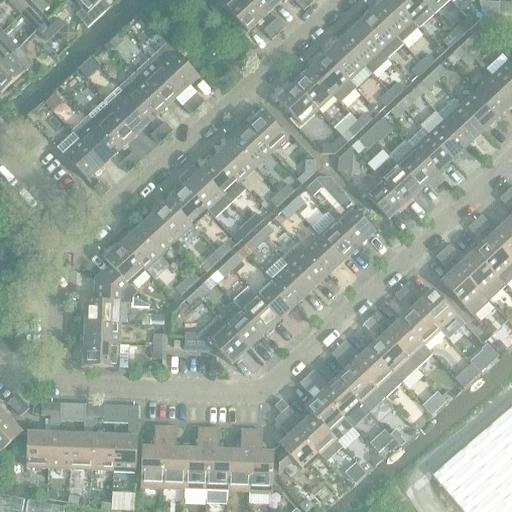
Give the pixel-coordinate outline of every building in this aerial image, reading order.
[(8,0),(22,14),(29,8),(22,0),(8,0)] [(38,0),(33,5),(42,15),(49,8),(41,0),(38,0)] [(72,0),(81,10),(75,16),(87,28),(109,7),(102,0),(72,0)] [(246,0),(218,0),(248,32),(264,18),(246,0)] [(277,0),(246,0),(264,18),(280,3),(277,0)] [(305,0),(297,0),(296,2),(304,11),(310,5),(305,0)] [(400,43),(401,42),(416,29),(389,0),(387,0),(373,13),(400,43)] [(389,0),(416,29),(417,28),(418,28),(433,15),(419,0),(389,0)] [(419,0),(433,15),(433,14),(449,0),(419,0)] [(485,16),(499,17),(499,3),(479,2),(485,16)] [(387,60),(404,45),(401,42),(400,43),(373,13),(357,27),(387,60)] [(45,25),(36,15),(28,22),(37,32),(45,25)] [(278,34),(286,27),(278,18),(270,25),(278,34)] [(58,19),(48,28),(55,35),(65,26),(58,19)] [(270,25),(264,31),(272,40),(278,34),(270,25)] [(457,42),(467,33),(460,26),(451,35),(457,42)] [(365,67),(371,74),(387,60),(357,27),(341,42),(365,67)] [(47,42),(55,35),(48,28),(40,35),(47,42)] [(0,35),(0,65),(17,50),(2,34),(0,35)] [(451,35),(443,42),(449,49),(457,42),(451,35)] [(109,44),(115,51),(123,43),(117,36),(109,44)] [(468,53),(479,43),(473,36),(461,46),(468,53)] [(182,93),(198,78),(166,42),(149,58),(182,93)] [(341,42),(325,57),(348,82),(349,81),(365,67),(341,42)] [(461,46),(447,59),(454,66),(468,53),(461,46)] [(0,94),(31,66),(17,50),(0,65),(0,94)] [(425,71),(434,63),(427,55),(419,63),(425,71)] [(511,101),(511,65),(502,55),(485,70),(493,77),(491,79),(511,101)] [(332,96),(333,96),(340,103),(356,88),(349,81),(348,82),(325,57),(309,71),(332,96)] [(90,58),(78,70),(87,80),(100,69),(90,58)] [(149,58),(133,72),(166,108),(182,93),(149,58)] [(419,63),(410,71),(417,79),(425,71),(419,63)] [(436,82),(445,74),(439,67),(430,75),(436,82)] [(309,71),(293,86),(316,111),(332,96),(309,71)] [(133,72),(117,87),(150,123),(166,108),(133,72)] [(430,75),(414,90),(421,96),(436,82),(430,75)] [(511,101),(491,79),(475,93),(499,119),(511,106),(511,101)] [(395,99),(404,91),(397,84),(388,92),(395,99)] [(293,86),(278,100),(301,125),(316,111),(293,86)] [(117,87),(102,101),(134,137),(150,123),(117,87)] [(414,90),(399,104),(405,111),(421,96),(414,90)] [(388,92),(379,100),(386,107),(395,99),(388,92)] [(475,93),(459,108),(483,133),(499,119),(475,93)] [(197,109),(204,103),(195,94),(188,100),(197,109)] [(54,95),(45,104),(53,112),(62,103),(54,95)] [(188,100),(182,107),(190,116),(197,109),(188,100)] [(102,101),(85,116),(118,152),(134,137),(102,101)] [(396,119),(405,111),(399,104),(389,113),(396,119)] [(459,108),(444,122),(468,148),(483,133),(459,108)] [(27,117),(32,123),(39,117),(34,111),(27,117)] [(271,153),(287,138),(264,113),(247,128),(271,153)] [(362,129),(371,121),(365,114),(356,122),(362,129)] [(70,131),(72,134),(102,166),(118,152),(85,116),(70,131)] [(356,122),(348,131),(353,137),(362,129),(356,122)] [(444,122),(429,136),(452,162),(468,148),(444,122)] [(165,139),(172,132),(164,123),(156,130),(165,139)] [(378,123),(367,134),(373,140),(384,130),(378,123)] [(429,136),(421,127),(405,142),(413,151),(412,151),(436,177),(452,162),(429,136)] [(247,128),(231,143),(255,168),(271,153),(247,128)] [(156,130),(150,136),(158,145),(165,139),(156,130)] [(72,134),(56,149),(86,181),(102,166),(72,134)] [(366,146),(373,140),(367,134),(360,140),(366,146)] [(405,142),(388,157),(390,159),(396,166),(420,191),(427,185),(434,192),(442,184),(436,177),(412,151),(413,151),(405,142)] [(231,143),(216,158),(239,183),(255,168),(231,143)] [(335,154),(335,145),(323,144),(323,154),(335,154)] [(133,168),(140,161),(132,152),(125,159),(133,168)] [(246,190),(239,183),(216,158),(200,172),(230,205),(246,190)] [(125,159),(118,165),(126,174),(133,168),(125,159)] [(347,172),(347,160),(339,159),(338,171),(347,172)] [(390,159),(374,174),(380,181),(404,206),(420,191),(396,166),(390,159)] [(314,174),(315,162),(306,161),(305,173),(314,174)] [(207,212),(214,220),(230,205),(200,172),(184,187),(207,212)] [(354,204),(331,179),(319,178),(305,191),(312,198),(323,188),(345,212),(334,222),(358,248),(375,232),(351,207),(354,204)] [(380,181),(365,195),(388,221),(404,206),(380,181)] [(101,198),(108,191),(99,182),(93,189),(101,198)] [(285,201),(294,192),(287,185),(278,193),(285,201)] [(184,187),(168,202),(191,227),(207,212),(184,187)] [(511,198),(506,192),(499,199),(507,208),(511,203),(511,198)] [(278,193),(269,202),(276,209),(285,201),(278,193)] [(298,197),(289,205),(295,212),(304,204),(298,197)] [(168,202),(152,216),(175,241),(191,227),(168,202)] [(286,220),(295,212),(289,205),(280,213),(286,220)] [(253,230),(262,222),(255,214),(246,222),(253,230)] [(152,216),(136,231),(159,256),(175,241),(152,216)] [(483,231),(490,224),(482,216),(475,222),(483,231)] [(246,222),(238,231),(244,238),(253,230),(246,222)] [(334,222),(319,237),(342,263),(358,248),(334,222)] [(475,222),(468,229),(476,237),(483,231),(475,222)] [(511,230),(505,224),(489,238),(511,263),(511,230)] [(267,226),(257,234),(264,241),(273,233),(267,226)] [(136,231),(120,246),(143,271),(159,256),(136,231)] [(256,249),(264,241),(257,234),(249,242),(256,249)] [(319,237),(303,252),(326,277),(342,263),(319,237)] [(511,263),(489,238),(474,253),(505,286),(511,279),(511,263)] [(221,259),(230,251),(224,243),(215,252),(221,259)] [(296,244),(280,259),(310,292),(326,277),(303,252),(296,244)] [(451,260),(458,254),(450,245),(443,252),(451,260)] [(132,299),(137,294),(128,285),(143,271),(120,246),(105,260),(110,266),(94,281),(132,299)] [(215,252),(206,260),(212,267),(221,259),(215,252)] [(443,252),(436,258),(444,267),(451,260),(443,252)] [(490,301),(489,301),(505,286),(474,253),(457,268),(489,302),(490,301)] [(235,255),(225,263),(232,270),(241,262),(235,255)] [(264,274),(271,281),(294,306),(310,292),(280,259),(264,274)] [(223,278),(232,270),(225,263),(217,271),(223,278)] [(457,268),(442,282),(473,316),(489,302),(457,268)] [(189,288),(199,279),(192,272),(182,281),(189,288)] [(119,327),(120,304),(132,305),(132,299),(94,281),(94,303),(86,302),(85,325),(119,327)] [(182,281),(174,289),(181,296),(189,288),(182,281)] [(271,281),(255,296),(279,321),(294,306),(271,281)] [(410,298),(417,292),(409,283),(402,290),(410,298)] [(203,284),(193,293),(200,300),(210,291),(203,284)] [(232,303),(239,310),(263,336),(279,321),(255,296),(248,288),(232,303)] [(402,290),(395,296),(403,304),(410,298),(402,290)] [(417,305),(440,331),(439,331),(445,338),(462,322),(433,291),(417,305)] [(192,308),(200,300),(193,293),(185,300),(192,308)] [(417,305),(401,320),(424,345),(425,344),(439,331),(440,331),(417,305)] [(239,310),(223,325),(247,351),(263,336),(239,310)] [(378,327),(385,321),(377,313),(370,319),(378,327)] [(151,318),(151,326),(163,326),(164,316),(151,316),(151,318)] [(185,342),(185,351),(198,352),(219,353),(231,365),(247,351),(223,325),(216,318),(201,332),(197,335),(185,335),(185,342)] [(370,319),(363,325),(371,334),(378,327),(370,319)] [(416,369),(434,353),(425,344),(424,345),(401,320),(385,335),(416,369)] [(85,325),(84,346),(119,347),(119,327),(85,325)] [(378,341),(369,349),(400,383),(416,369),(385,335),(378,327),(371,334),(378,341)] [(154,336),(153,348),(162,349),(163,336),(154,336)] [(493,346),(501,354),(507,348),(499,340),(493,346)] [(346,357),(353,350),(345,342),(338,348),(346,357)] [(84,346),(83,368),(128,370),(129,347),(119,347),(84,346)] [(162,361),(162,349),(153,348),(153,361),(162,361)] [(338,348),(332,354),(340,363),(346,357),(338,348)] [(353,350),(346,357),(353,364),(383,397),(384,398),(400,383),(369,349),(361,357),(354,350),(354,351),(353,350)] [(346,370),(337,379),(369,413),(370,411),(384,398),(383,397),(353,364),(346,357),(340,363),(346,370)] [(473,364),(457,377),(465,387),(481,374),(473,364)] [(315,385),(321,380),(313,371),(307,377),(315,385)] [(307,377),(299,384),(307,392),(315,385),(307,377)] [(321,380),(315,385),(322,393),(345,418),(353,427),(369,413),(337,379),(328,387),(321,380)] [(305,408),(312,415),(313,414),(336,440),(338,441),(353,427),(345,418),(322,393),(305,408)] [(437,393),(422,407),(431,417),(446,403),(437,393)] [(7,403),(13,410),(22,402),(16,395),(7,403)] [(20,417),(29,409),(22,402),(13,410),(20,417)] [(40,416),(50,416),(50,405),(41,404),(40,416)] [(59,405),(50,405),(50,416),(59,417),(59,405)] [(83,418),(93,418),(94,407),(84,406),(83,418)] [(103,407),(94,407),(93,418),(102,419),(103,407)] [(511,511),(511,407),(432,476),(463,511),(511,511)] [(137,420),(137,408),(128,408),(127,420),(137,420)] [(290,422),(296,416),(288,408),(282,414),(290,422)] [(282,414),(275,420),(283,429),(290,422),(282,414)] [(296,416),(290,422),(296,429),(320,455),(336,440),(313,414),(312,415),(303,423),(296,416)] [(0,452),(20,434),(5,417),(0,422),(0,452)] [(289,436),(280,445),(303,470),(320,455),(296,429),(290,422),(283,429),(289,436)] [(165,429),(155,429),(154,448),(142,448),(140,489),(162,489),(165,429)] [(186,450),(174,449),(175,429),(165,429),(162,489),(184,490),(186,450)] [(184,490),(184,500),(206,501),(208,431),(197,430),(197,450),(186,450),(184,490)] [(227,502),(228,492),(229,451),(218,451),(219,431),(208,431),(206,501),(227,502)] [(396,431),(390,437),(401,449),(405,446),(406,445),(401,439),(402,438),(396,431)] [(228,492),(249,493),(251,432),(241,432),(240,452),(229,451),(228,492)] [(251,432),(249,493),(248,504),(270,505),(271,493),(272,493),(273,453),(261,453),(262,433),(251,432)] [(26,468),(48,469),(49,435),(27,434),(26,468)] [(48,469),(69,470),(71,436),(49,435),(48,469)] [(69,470),(91,471),(92,437),(71,436),(69,470)] [(91,471),(113,472),(114,438),(92,437),(91,471)] [(136,439),(114,438),(113,472),(134,473),(136,439)] [(393,441),(385,448),(390,453),(398,446),(393,441)] [(378,455),(369,463),(375,469),(383,462),(378,455)] [(345,472),(356,483),(367,473),(356,462),(345,472)] [(48,492),(48,500),(57,502),(57,492),(48,492)] [(113,509),(135,509),(135,492),(114,492),(113,509)] [(0,511),(21,511),(24,501),(0,496),(0,511)] [(69,498),(68,505),(78,506),(79,500),(69,498)] [(25,511),(63,511),(64,508),(28,501),(25,511)] [(304,502),(299,506),(304,511),(307,511),(313,507),(309,502),(304,502)]
